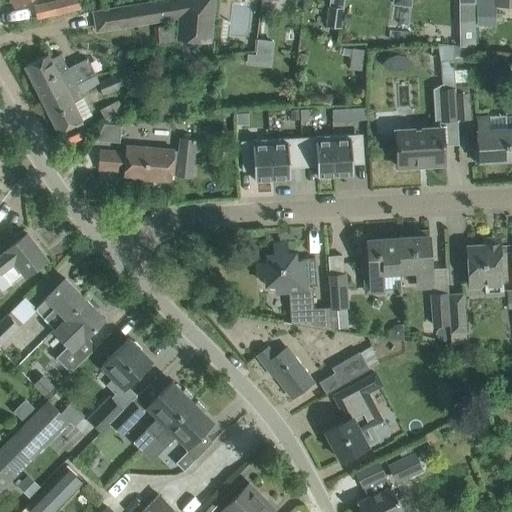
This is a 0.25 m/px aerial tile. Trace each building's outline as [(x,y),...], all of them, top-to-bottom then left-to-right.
[(63,0),(36,7),(39,19),(82,9),(79,0),(63,0)] [(215,0),(155,0),(92,11),(96,33),(178,19),(175,40),(212,43),(215,0)] [(341,23),(343,0),(329,0),(327,21),(341,23)] [(476,34),(475,0),(461,0),(462,1),(463,1),(464,18),(462,18),(463,46),(477,46),(476,34)] [(511,6),(511,0),(475,0),(476,34),(492,34),(492,18),(495,18),(495,6),(511,6)] [(248,52),(247,63),(272,65),(275,40),(258,38),(256,53),(248,52)] [(439,120),(457,119),(454,81),(455,81),(453,51),(458,51),(458,45),(437,43),(441,88),(437,88),(439,120)] [(351,47),(349,69),(362,70),(364,49),(351,47)] [(48,54),(42,57),(25,66),(43,101),(96,74),(87,58),(67,68),(60,54),(51,59),(48,54)] [(119,74),(100,83),(98,83),(104,96),(144,78),(140,68),(120,76),(119,74)] [(76,84),(43,101),(58,132),(81,121),(72,103),(83,97),(80,92),(98,83),(100,83),(96,74),(76,84)] [(471,118),(469,92),(468,92),(467,81),(455,81),(454,81),(457,119),(471,118)] [(178,96),(149,99),(150,118),(179,114),(178,96)] [(118,100),(100,109),(106,121),(124,112),(118,100)] [(366,106),(350,107),(350,121),(367,120),(366,106)] [(308,109),(300,109),(301,122),(309,121),(308,109)] [(299,110),(290,110),(290,120),(300,119),(299,110)] [(248,112),(236,112),(236,124),(248,124),(248,112)] [(478,149),(475,149),(475,163),(507,161),(505,132),(504,115),(489,117),(476,117),(477,137),(478,149)] [(104,123),(97,140),(120,142),(121,124),(104,123)] [(396,131),(397,147),(398,167),(444,164),(442,128),(396,131)] [(351,141),(350,134),(333,135),(335,175),(353,174),(352,160),(364,160),(363,141),(351,141)] [(317,176),(335,175),(333,135),(315,136),(315,143),(304,144),(305,163),(316,162),(317,176)] [(98,170),(124,172),(123,178),(173,182),(173,175),(193,177),(196,138),(181,137),(180,150),(175,150),(175,149),(127,146),(126,152),(99,150),(98,170)] [(287,138),(270,139),(272,179),(290,178),(289,164),(301,163),(300,144),(288,145),(287,138)] [(252,140),(252,147),(241,148),(242,167),(253,166),(254,180),(272,179),(270,139),(252,140)] [(431,282),(429,251),(428,231),(413,231),(413,236),(395,238),(397,271),(416,270),(417,283),(431,282)] [(12,285),(25,275),(46,258),(27,234),(6,250),(0,255),(0,272),(2,271),(12,285)] [(363,249),(364,269),(365,285),(384,284),(383,272),(397,271),(395,238),(367,240),(368,249),(363,249)] [(467,248),(468,268),(469,280),(469,286),(486,285),(487,293),(502,292),(499,238),(485,239),(485,247),(467,248)] [(331,329),(331,328),(330,307),(314,308),(312,286),(316,286),(315,258),(298,259),(297,250),(287,250),(287,241),(272,241),(273,251),(263,252),(264,261),(260,262),(261,276),(264,276),(265,286),(275,286),(275,288),(289,287),(290,322),(331,329)] [(330,307),(331,328),(349,327),(347,308),(349,308),(347,273),(328,274),(330,307)] [(43,318),(44,317),(54,329),(65,318),(84,299),(65,279),(46,297),(47,298),(34,310),(43,318)] [(447,292),(430,293),(433,327),(445,325),(446,349),(450,349),(447,292)] [(464,292),(447,292),(450,349),(467,349),(464,292)] [(104,319),(84,299),(65,318),(54,328),(54,329),(53,329),(68,344),(55,357),(70,372),(96,347),(85,337),(104,319)] [(0,346),(20,326),(9,315),(9,314),(0,322),(0,346)] [(404,340),(403,324),(395,324),(390,330),(391,338),(404,340)] [(135,341),(131,341),(128,338),(101,365),(113,377),(106,384),(117,395),(151,361),(141,350),(140,347),(135,341)] [(292,397),(308,385),(312,382),(286,347),(274,356),(267,347),(257,354),(269,371),(271,370),(292,397)] [(359,352),(331,368),(334,373),(341,385),(369,369),(359,353),(359,352)] [(345,421),(325,431),(341,460),(358,451),(367,446),(360,432),(370,426),(382,420),(372,401),(367,392),(374,389),(381,385),(375,373),(374,374),(351,386),(357,396),(350,400),(339,406),(339,407),(345,404),(352,417),(345,421)] [(156,439),(192,401),(190,399),(193,396),(184,388),(182,391),(172,381),(146,407),(157,418),(146,429),(156,439)] [(468,400),(456,391),(448,400),(461,410),(468,400)] [(123,409),(110,397),(88,419),(100,432),(104,428),(123,409)] [(0,491),(12,480),(20,472),(70,422),(70,421),(61,412),(48,399),(46,401),(0,446),(0,491)] [(115,439),(121,434),(143,411),(132,400),(123,409),(104,428),(115,439)] [(194,403),(192,401),(156,439),(165,448),(176,436),(187,447),(213,422),(203,412),(205,409),(197,401),(194,403)] [(176,462),(184,471),(195,459),(187,451),(176,462)] [(423,467),(415,451),(388,464),(394,475),(406,469),(409,474),(423,467)] [(30,511),(53,511),(83,481),(69,467),(28,509),(30,511)] [(360,511),(414,511),(406,494),(399,498),(392,485),(390,486),(385,475),(386,474),(385,473),(361,485),(361,486),(362,486),(367,497),(356,502),(360,511)] [(27,474),(17,485),(29,496),(39,486),(27,474)] [(271,511),(274,509),(248,484),(220,511),(271,511)] [(176,511),(158,494),(140,511),(112,511),(107,507),(101,511),(176,511)]
